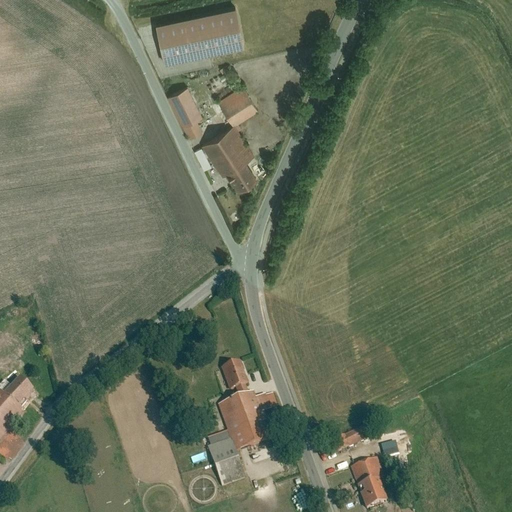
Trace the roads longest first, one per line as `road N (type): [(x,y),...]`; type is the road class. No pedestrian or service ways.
road 1 (unclassified): [(249,264),(70,392),(0,480)]
road 2 (unclassified): [(249,264),(234,251),(109,0)]
road 3 (tertiary): [(249,264),(266,205),(358,0)]
road 4 (tertiary): [(326,511),(255,315),(249,264)]
